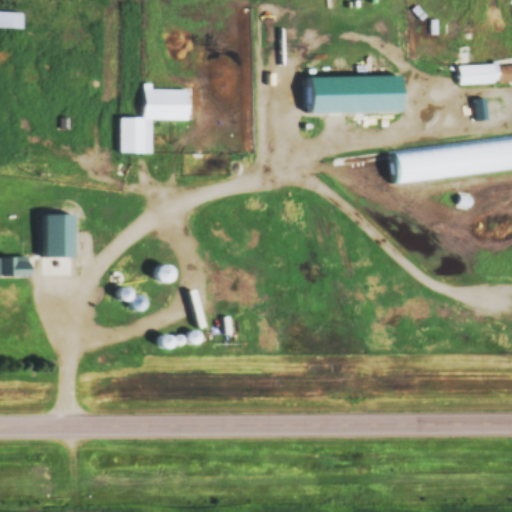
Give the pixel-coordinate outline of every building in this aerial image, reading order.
[(0,27),(19,28),(19,11),(0,10),(0,27)] [(420,34),(436,34),(436,19),(420,19),(420,34)] [(455,84),(511,81),(511,62),(454,65),(455,84)] [(304,109),(391,109),(391,79),(304,79),(304,109)] [(184,119),(184,88),(141,88),(141,117),(116,117),(116,152),(149,152),(149,119),(184,119)] [(69,256),(69,214),(39,214),(39,256),(69,256)] [(0,275),(25,275),(25,256),(0,256),(0,275)] [(151,280),(165,282),(168,267),(154,264),(151,280)]
